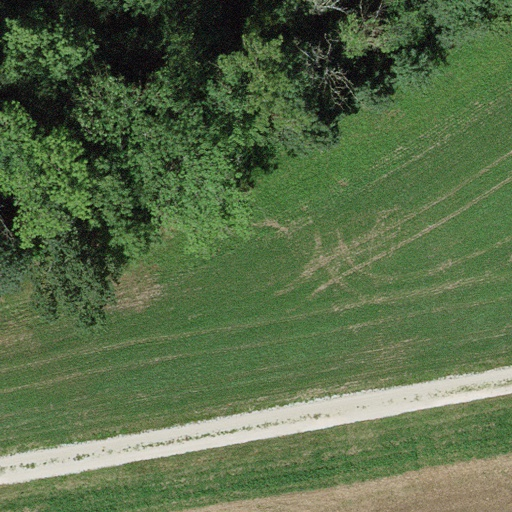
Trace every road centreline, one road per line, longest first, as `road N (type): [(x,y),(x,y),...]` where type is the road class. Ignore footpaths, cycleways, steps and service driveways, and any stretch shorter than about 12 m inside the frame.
road 1 (track): [(0,290),(206,212),(511,11)]
road 2 (track): [(511,379),(0,467)]
